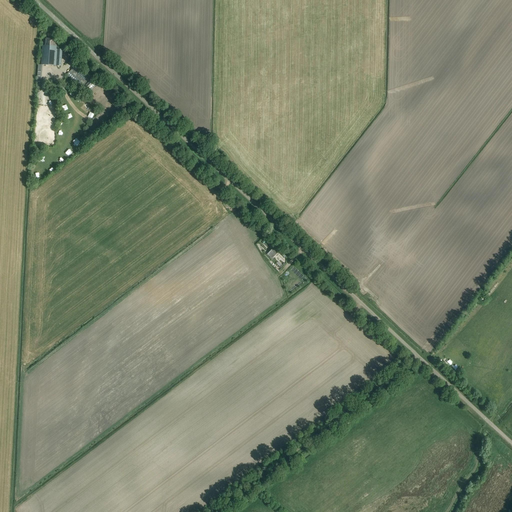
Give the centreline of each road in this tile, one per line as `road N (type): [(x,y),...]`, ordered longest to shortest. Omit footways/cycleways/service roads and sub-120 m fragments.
road 1 (unclassified): [(511,443),(35,0)]
road 2 (track): [(418,356),(217,511)]
